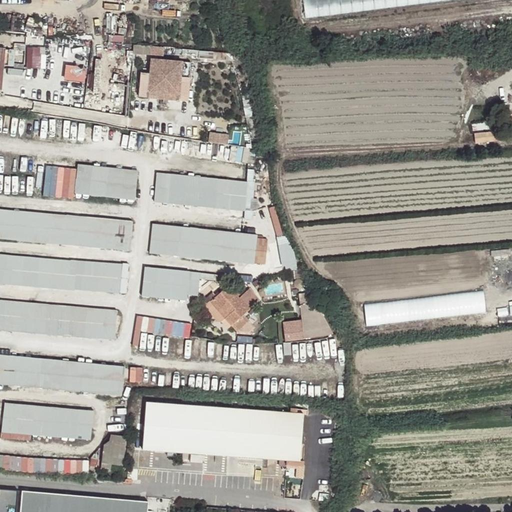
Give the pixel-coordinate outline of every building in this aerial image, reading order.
[(303,0),(306,20),(469,0),(303,0)] [(40,68),(40,46),(27,46),(27,67),(40,68)] [(221,60),(222,52),(214,52),(214,59),(221,60)] [(92,91),(99,92),(102,60),(96,59),(92,91)] [(169,82),(168,95),(179,96),(182,62),(151,59),(149,86),(148,93),(158,94),(160,81),(169,82)] [(63,79),(84,82),(86,66),(65,63),(63,79)] [(158,94),(168,95),(169,82),(160,81),(158,94)] [(209,131),(209,141),(228,143),(229,133),(209,131)] [(45,165),(44,196),(74,196),(75,166),(45,165)] [(90,195),(110,197),(114,197),(135,199),(138,171),(93,166),(90,195)] [(158,173),(156,194),(155,202),(244,211),(247,182),(158,173)] [(133,222),(111,220),(103,219),(0,209),(0,237),(130,251),(133,222)] [(209,230),(153,224),(150,253),(187,257),(254,264),(257,235),(209,230)] [(280,255),(273,256),(281,273),(288,269),(286,266),(293,262),(284,246),(278,249),(280,255)] [(122,265),(111,263),(86,261),(37,257),(0,253),(0,282),(120,292),(122,265)] [(187,293),(189,272),(173,270),(145,268),(142,295),(186,300),(187,293)] [(200,273),(189,272),(187,293),(198,294),(200,273)] [(228,286),(211,301),(226,318),(227,317),(233,324),(232,325),(237,331),(248,322),(242,316),(249,310),(245,305),(238,298),(243,295),(235,286),(231,289),(228,286)] [(485,292),(363,306),(366,326),(487,313),(485,292)] [(0,329),(109,339),(115,339),(117,311),(81,307),(0,300),(0,329)] [(226,318),(211,301),(207,304),(207,309),(217,320),(221,322),(226,318)] [(317,303),(300,306),(304,338),(333,334),(317,303)] [(133,344),(139,344),(141,331),(190,336),(192,321),(136,315),(133,344)] [(125,367),(109,365),(77,362),(10,355),(9,357),(7,384),(121,395),(125,367)] [(0,383),(7,384),(9,357),(0,356),(0,383)] [(131,380),(142,380),(142,366),(131,366),(131,380)] [(90,439),(91,437),(94,411),(72,408),(5,403),(1,432),(14,433),(90,439)] [(305,415),(145,403),(142,451),(281,462),(301,463),(305,415)] [(120,468),(126,438),(111,435),(109,442),(104,445),(100,463),(120,468)] [(89,471),(89,457),(10,456),(10,469),(89,471)] [(120,468),(100,463),(98,469),(118,474),(120,468)] [(0,511),(15,511),(17,491),(0,490),(0,511)] [(147,511),(148,502),(23,492),(21,511),(147,511)]
